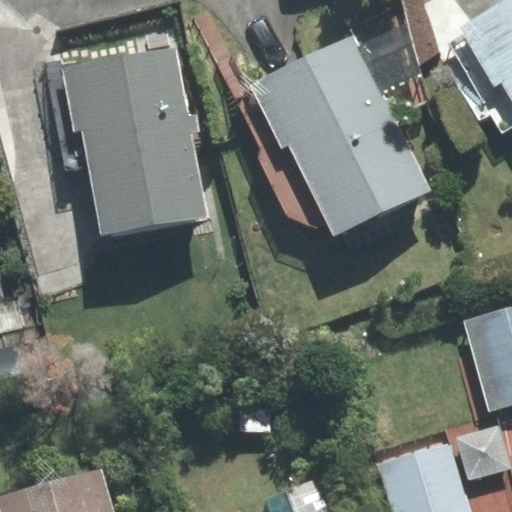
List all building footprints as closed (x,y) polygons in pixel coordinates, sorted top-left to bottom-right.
[(511,28),(501,35),(511,53),(511,28)] [(344,56),(282,87),(355,231),(417,199),(344,56)] [(174,61),(100,75),(129,229),(203,215),(174,61)] [(511,318),(478,329),(502,409),(511,406),(511,318)] [(511,453),(506,433),(466,443),(477,483),(511,474),(511,453)] [(340,511),(326,476),(285,492),(293,511),(340,511)] [(115,511),(106,479),(14,506),(15,511),(115,511)]
